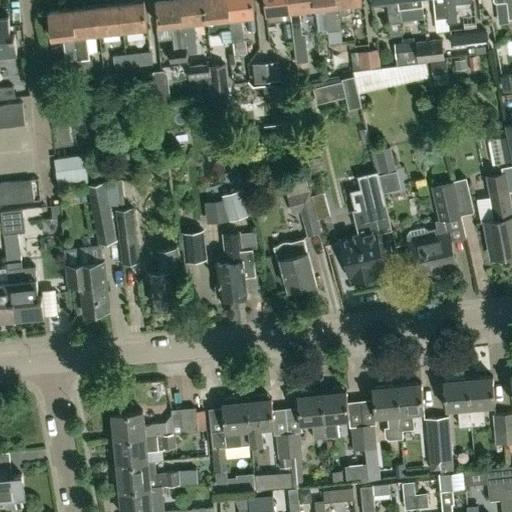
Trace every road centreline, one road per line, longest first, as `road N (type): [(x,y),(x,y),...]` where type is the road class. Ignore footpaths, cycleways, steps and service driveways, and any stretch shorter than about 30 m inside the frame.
road 1 (residential): [(47,361),(511,313)]
road 2 (residential): [(50,198),(27,0)]
road 3 (residential): [(74,511),(47,361)]
